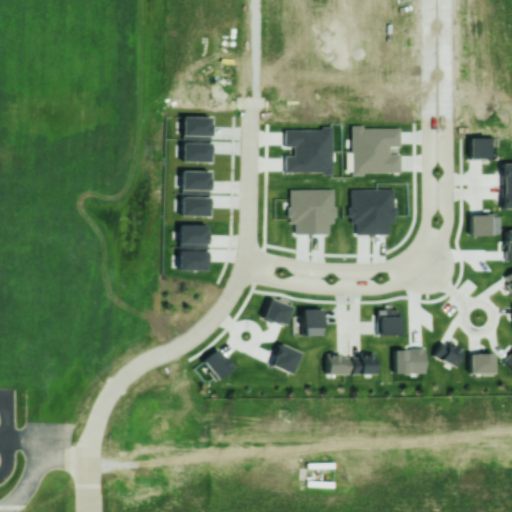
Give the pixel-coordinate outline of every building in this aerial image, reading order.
[(398,173),(398,153),(387,153),(387,146),(397,146),(397,127),(348,126),(348,173),(398,173)] [(499,208),(511,207),(511,162),(499,163),(499,208)] [(511,258),(511,229),(503,230),(503,259),(511,258)] [(511,268),(501,274),(511,295),(511,294),(511,268)] [(287,305),(265,298),(259,318),(282,324),(287,305)] [(430,358),(452,366),(458,348),(436,340),(430,358)] [(268,363),(288,372),(295,353),(276,345),(268,363)] [(511,347),(500,361),(511,371),(511,347)] [(391,372),(422,372),(422,348),(390,349),(391,372)] [(490,372),(489,352),(465,353),(466,373),(490,372)]
